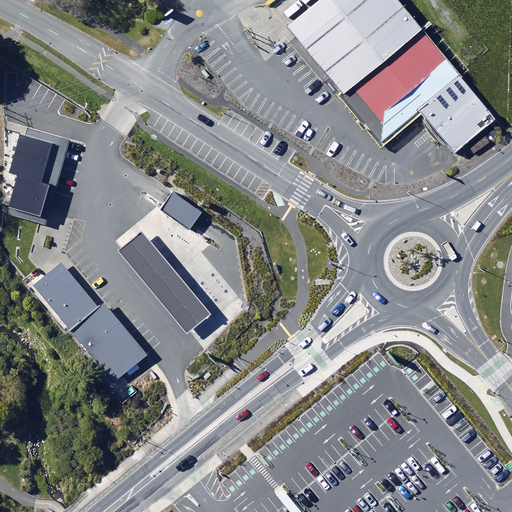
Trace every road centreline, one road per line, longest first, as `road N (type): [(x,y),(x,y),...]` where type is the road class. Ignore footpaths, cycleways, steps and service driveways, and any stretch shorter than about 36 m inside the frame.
road 1 (unclassified): [(0,3),(317,200)]
road 2 (secondary): [(397,306),(130,495)]
road 3 (secondary): [(130,495),(144,471),(304,341),(364,274)]
